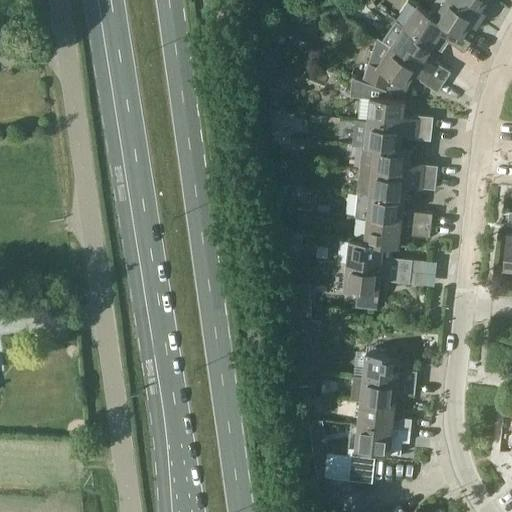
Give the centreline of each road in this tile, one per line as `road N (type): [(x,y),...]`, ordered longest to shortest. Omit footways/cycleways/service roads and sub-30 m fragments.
road 1 (primary): [(105,0),(184,511)]
road 2 (primary): [(248,511),(174,0)]
road 3 (unclassified): [(129,511),(59,0)]
road 4 (unclassified): [(275,511),(206,0)]
road 5 (residential): [(465,294),(483,130),(511,45)]
road 6 (residential): [(463,468),(454,413),(465,294)]
